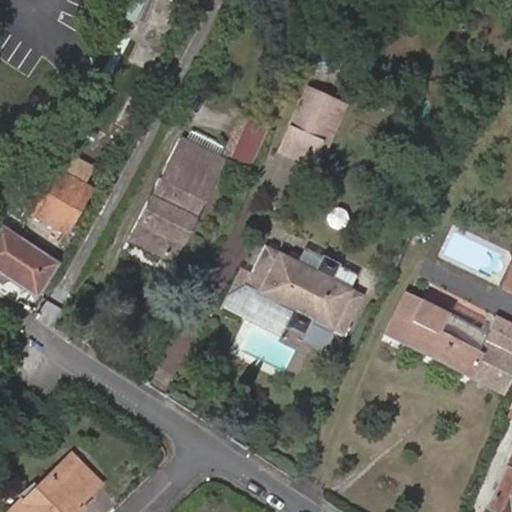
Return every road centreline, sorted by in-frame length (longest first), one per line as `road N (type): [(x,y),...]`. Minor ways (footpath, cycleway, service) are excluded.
road 1 (residential): [(205,446),(36,330)]
road 2 (residential): [(307,511),(205,446)]
